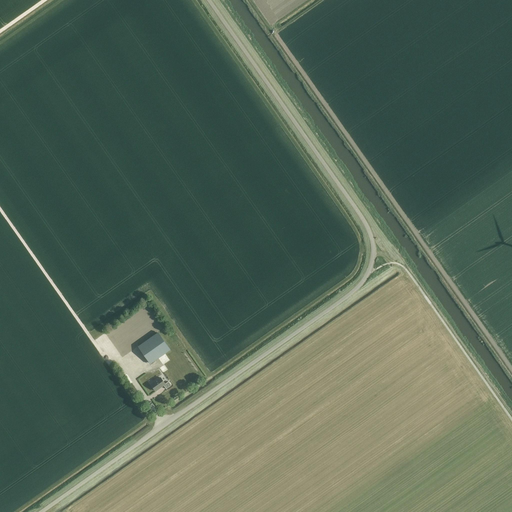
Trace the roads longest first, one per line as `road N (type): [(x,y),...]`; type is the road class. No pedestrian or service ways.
road 1 (unclassified): [(41,511),(334,306),(373,261),(358,212),(208,0)]
road 2 (track): [(94,342),(0,208)]
